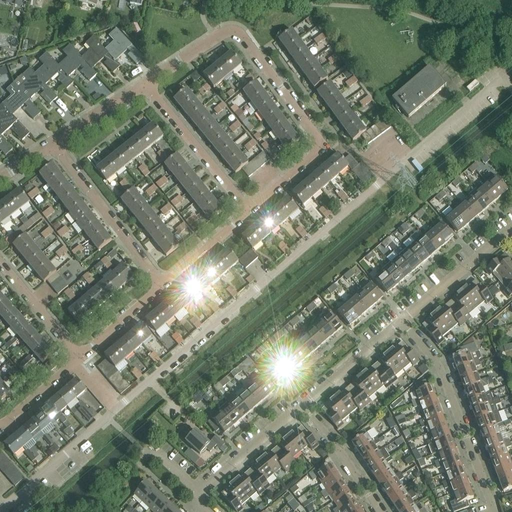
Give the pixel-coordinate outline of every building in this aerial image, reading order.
[(310,18),(305,21),(309,26),(311,25),(314,30),(317,27),(310,18)] [(131,27),(135,36),(141,32),(137,24),(131,27)] [(137,65),(144,59),(117,30),(109,37),(115,42),(105,51),(115,61),(128,50),(131,53),(128,56),(137,65)] [(299,40),(292,30),(279,40),(286,50),(299,40)] [(322,44),(327,41),(323,36),(319,39),(322,44)] [(105,51),(94,38),(87,45),(92,50),(82,59),(92,70),(104,58),(107,61),(104,64),(113,74),(120,67),(115,61),(105,51)] [(322,44),(319,39),(314,42),(318,47),(322,44)] [(306,50),(299,40),(286,50),(293,60),(306,50)] [(82,59),(70,46),(63,53),(68,58),(59,67),(68,77),(81,66),(84,69),(81,72),(90,82),(97,75),(92,70),(82,59)] [(313,60),(306,50),(293,60),(300,69),(313,60)] [(242,65),(231,52),(222,60),(232,73),(242,65)] [(59,67),(47,54),(40,61),(45,66),(36,75),(46,86),(58,74),(61,77),(58,80),(67,90),(74,83),(68,77),(59,67)] [(337,63),(341,60),(337,55),(333,58),(337,63)] [(337,63),(333,58),(329,61),(332,66),(337,63)] [(232,73),(222,60),(212,68),(223,81),(232,73)] [(320,69),(313,60),(300,69),(307,79),(320,69)] [(223,81),(212,68),(203,76),(214,89),(223,81)] [(446,87),(430,68),(393,100),(409,118),(446,87)] [(36,75),(31,69),(23,76),(28,81),(19,90),(29,101),(41,89),(44,92),(41,95),(50,105),(57,98),(46,86),(36,75)] [(328,79),(320,69),(307,79),(314,89),(328,79)] [(354,86),(359,83),(355,78),(350,81),(354,86)] [(354,86),(350,81),(346,84),(350,89),(354,86)] [(264,92),(256,82),(243,92),(250,102),(264,92)] [(338,93),(330,83),(317,93),(324,103),(338,93)] [(236,88),(240,92),(245,88),(241,84),(236,88)] [(41,113),(29,101),(19,90),(14,85),(7,91),(12,97),(2,105),(13,116),(25,105),(28,108),(25,111),(33,120),(41,113)] [(207,94),(211,91),(207,86),(203,90),(207,94)] [(194,99),(187,89),(174,100),(182,109),(194,99)] [(207,94),(203,90),(199,93),(203,98),(207,94)] [(227,95),(231,99),(236,95),(232,91),(227,95)] [(271,102),(264,92),(250,102),(257,112),(271,102)] [(345,103),(338,93),(324,103),(332,113),(345,103)] [(369,106),(374,103),(369,97),(365,100),(369,106)] [(202,108),(194,99),(182,109),(189,119),(202,108)] [(369,106),(365,100),(361,103),(365,109),(369,106)] [(278,112),(271,102),(257,112),(265,121),(278,112)] [(352,113),(345,103),(332,113),(339,122),(352,113)] [(227,109),(223,104),(219,108),(223,113),(227,109)] [(13,116),(2,105),(0,107),(0,117),(0,118),(0,117),(0,135),(1,137),(14,125),(17,129),(13,132),(22,141),(29,135),(13,116)] [(232,109),(236,114),(241,111),(237,106),(232,109)] [(210,117),(202,108),(189,119),(197,128),(210,117)] [(223,113),(219,108),(214,111),(219,116),(223,113)] [(285,121),(278,112),(265,121),(272,131),(285,121)] [(359,122),(352,113),(339,122),(345,132),(359,122)] [(384,119),(381,114),(376,118),(380,122),(384,119)] [(239,118),(243,123),(248,120),(245,115),(239,118)] [(217,126),(210,117),(197,128),(205,137),(217,126)] [(391,128),(384,119),(380,122),(386,131),(391,128)] [(292,131),(285,121),(272,131),(279,141),(292,131)] [(239,131),(243,127),(239,122),(235,126),(239,131)] [(366,132),(359,122),(345,132),(353,142),(366,132)] [(386,131),(380,122),(375,126),(382,135),(386,131)] [(163,137),(153,124),(144,132),(154,145),(163,137)] [(247,128),(251,133),(256,129),(253,124),(247,128)] [(225,136),(217,126),(205,137),(212,146),(225,136)] [(239,131),(235,126),(231,129),(235,134),(239,131)] [(382,135),(375,126),(371,129),(377,138),(382,135)] [(377,138),(371,129),(366,133),(373,141),(377,138)] [(299,141),(292,131),(279,141),(286,151),(299,141)] [(154,145),(144,132),(134,139),(144,152),(154,145)] [(254,137),(258,142),(263,139),(260,133),(254,137)] [(373,141),(366,133),(361,136),(368,145),(373,141)] [(0,150),(6,157),(13,150),(1,137),(0,135),(0,150)] [(233,145),(225,136),(212,146),(220,155),(233,145)] [(144,152),(134,139),(125,147),(135,160),(144,152)] [(254,149),(258,146),(254,141),(250,145),(254,149)] [(262,146),(266,151),(271,148),(268,143),(262,146)] [(240,154),(233,145),(220,155),(228,165),(240,154)] [(254,149),(250,145),(246,148),(250,153),(254,149)] [(135,160),(125,147),(115,154),(126,167),(135,160)] [(166,155),(163,151),(158,155),(162,159),(166,155)] [(270,155),(273,160),(279,156),(275,151),(270,155)] [(270,161),(263,153),(259,156),(265,164),(270,161)] [(126,167),(115,154),(106,162),(116,175),(126,167)] [(248,164),(240,154),(228,165),(236,174),(248,164)] [(162,159),(165,163),(170,159),(166,155),(162,159)] [(185,165),(178,155),(165,165),(173,175),(185,165)] [(359,166),(350,155),(344,161),(339,155),(329,163),(340,175),(349,168),(352,172),(359,166)] [(265,164),(259,156),(255,160),(261,168),(265,164)] [(261,168),(255,160),(250,163),(257,171),(261,168)] [(116,175),(106,162),(96,169),(107,182),(116,175)] [(257,171),(250,163),(246,167),(253,174),(257,171)] [(340,175),(329,163),(320,171),(331,183),(340,175)] [(366,168),(362,163),(359,166),(352,172),(356,177),(366,168)] [(479,169),(480,169),(476,164),(471,168),(475,173),(477,171),(479,174),(482,172),(479,169)] [(60,175),(52,165),(39,175),(47,184),(60,175)] [(193,174),(185,165),(173,175),(180,184),(193,174)] [(147,170),(144,166),(139,170),(143,174),(147,170)] [(253,174),(246,167),(242,170),(248,178),(253,174)] [(371,173),(366,168),(356,177),(361,181),(371,173)] [(143,174),(146,179),(151,175),(147,170),(143,174)] [(331,183),(320,171),(311,178),(322,191),(331,183)] [(375,178),(371,173),(361,181),(361,182),(365,186),(375,178)] [(200,183),(193,174),(180,184),(188,194),(200,183)] [(67,184),(60,175),(47,184),(54,194),(67,184)] [(507,193),(493,177),(484,185),(486,188),(487,187),(498,201),(507,193)] [(322,191),(311,178),(302,186),(313,199),(322,191)] [(459,187),(463,183),(459,179),(455,182),(459,187)] [(129,185),(125,181),(120,185),(124,189),(129,185)] [(165,187),(161,182),(157,185),(161,190),(165,187)] [(365,186),(361,182),(357,186),(360,190),(365,186)] [(208,193),(200,183),(188,194),(195,203),(208,193)] [(74,194),(67,184),(54,194),(62,203),(74,194)] [(124,189),(128,193),(132,189),(129,185),(124,189)] [(498,201),(487,187),(486,188),(484,185),(477,191),(490,207),(498,201)] [(313,199),(302,186),(293,194),(303,206),(313,199)] [(29,203),(19,190),(10,198),(20,211),(29,203)] [(141,200),(134,190),(121,200),(129,210),(141,200)] [(155,195),(151,190),(147,193),(151,198),(155,195)] [(490,207),(477,191),(476,191),(468,198),(471,201),(482,214),(490,207)] [(215,202),(208,193),(195,203),(203,212),(215,202)] [(443,201),(447,198),(442,193),(438,196),(443,201)] [(82,203),(74,194),(62,203),(69,213),(82,203)] [(181,206),(185,202),(181,197),(177,201),(181,206)] [(20,211),(10,198),(0,205),(10,218),(20,211)] [(298,210),(288,198),(279,206),(289,218),(298,210)] [(149,209),(141,200),(129,210),(136,219),(149,209)] [(181,206),(177,201),(173,204),(177,209),(181,206)] [(482,214),(471,201),(462,208),(474,221),(482,214)] [(223,212),(215,202),(203,212),(210,222),(223,212)] [(89,213),(82,203),(69,213),(76,222),(89,213)] [(0,224),(1,226),(10,218),(0,205),(0,224)] [(170,214),(174,211),(170,206),(166,209),(170,214)] [(289,218),(279,206),(269,214),(280,226),(289,218)] [(474,221),(462,208),(455,214),(454,215),(466,228),(474,221)] [(156,218),(149,209),(136,219),(144,229),(156,218)] [(170,214),(166,209),(162,212),(166,217),(170,214)] [(455,214),(453,212),(444,220),(458,235),(466,228),(454,215),(455,214)] [(96,222),(89,213),(76,222),(84,232),(96,222)] [(280,226),(269,214),(260,222),(271,234),(280,226)] [(42,219),(38,215),(29,222),(32,227),(42,219)] [(164,228),(156,218),(144,229),(151,238),(164,228)] [(196,224),(192,219),(188,223),(192,228),(196,224)] [(32,227),(29,222),(19,230),(23,235),(32,227)] [(104,232),(96,222),(84,232),(91,241),(104,232)] [(271,234),(260,222),(251,230),(262,242),(271,234)] [(57,223),(52,226),(56,231),(61,228),(57,223)] [(185,233),(189,229),(185,224),(181,228),(185,233)] [(453,240),(440,224),(431,231),(433,234),(445,247),(453,240)] [(405,234),(409,229),(405,225),(401,229),(404,233),(405,234)] [(171,237),(164,228),(151,238),(159,247),(171,237)] [(185,233),(181,228),(177,231),(181,236),(185,233)] [(23,235),(19,230),(14,234),(18,238),(23,235)] [(262,242),(251,230),(242,238),(252,250),(262,242)] [(433,234),(431,231),(430,230),(422,237),(437,254),(445,247),(433,234)] [(111,241),(104,232),(91,241),(98,251),(111,241)] [(34,245),(26,236),(13,246),(21,256),(34,245)] [(179,246),(171,237),(159,247),(166,257),(179,246)] [(437,254),(422,237),(414,244),(428,261),(437,254)] [(388,248),(393,244),(389,239),(384,243),(388,248)] [(428,261),(414,244),(406,251),(420,268),(428,261)] [(41,254),(34,245),(21,256),(29,265),(41,254)] [(238,262),(228,250),(219,258),(229,270),(238,262)] [(258,258),(252,250),(239,261),(246,269),(258,258)] [(420,268),(406,251),(397,258),(412,275),(420,268)] [(112,255),(119,263),(122,261),(115,252),(112,255)] [(372,261),(377,258),(372,253),(368,257),(372,261)] [(49,264),(41,254),(29,265),(36,274),(49,264)] [(511,272),(511,261),(510,259),(508,261),(503,256),(485,272),(490,278),(494,275),(500,282),(511,272)] [(229,270),(219,258),(209,266),(220,278),(229,270)] [(412,275),(397,258),(390,265),(404,282),(412,275)] [(110,264),(106,260),(102,264),(105,268),(110,264)] [(268,269),(273,265),(269,261),(265,265),(268,269)] [(57,273),(49,264),(36,274),(44,284),(47,281),(57,273)] [(105,268),(109,272),(113,268),(110,264),(105,268)] [(134,277),(124,265),(114,273),(125,285),(134,277)] [(404,282),(390,265),(382,271),(383,273),(385,275),(384,275),(396,289),(404,282)] [(220,278),(209,266),(200,274),(211,286),(220,278)] [(350,280),(355,276),(351,271),(346,275),(350,280)] [(508,299),(511,295),(511,272),(500,282),(507,291),(504,293),(508,299)] [(61,278),(57,273),(47,281),(50,286),(61,278)] [(125,285),(114,273),(105,281),(116,293),(125,285)] [(385,275),(383,273),(374,280),(387,296),(396,289),(384,275),(385,275)] [(211,286),(200,274),(191,282),(202,294),(211,286)] [(92,279),(88,275),(83,280),(87,284),(92,279)] [(249,285),(254,281),(251,277),(246,281),(249,285)] [(64,282),(61,278),(50,286),(54,290),(64,282)] [(87,284),(90,288),(95,283),(92,279),(87,284)] [(116,293),(105,281),(96,289),(106,301),(116,293)] [(68,286),(64,282),(54,290),(58,295),(68,286)] [(202,294),(191,282),(182,289),(193,302),(202,294)] [(492,301),(477,283),(472,287),(470,284),(462,291),(477,309),(485,303),(487,305),(492,301)] [(370,284),(361,291),(374,306),(383,299),(370,284)] [(335,293),(339,290),(335,285),(330,290),(336,297),(337,296),(335,293)] [(234,291),(231,287),(226,291),(230,295),(234,291)] [(106,301),(96,289),(87,296),(97,309),(106,301)] [(193,302),(182,289),(173,297),(184,309),(193,302)] [(73,295),(70,291),(65,296),(68,299),(73,295)] [(238,295),(234,291),(230,295),(233,299),(238,295)] [(374,306),(361,291),(353,298),(366,313),(374,306)] [(477,309),(462,291),(453,299),(455,301),(451,305),(466,323),(471,319),(468,316),(477,309)] [(68,299),(72,303),(77,299),(73,295),(68,299)] [(97,309),(87,296),(78,304),(88,316),(97,309)] [(184,309),(173,297),(164,305),(175,317),(184,309)] [(366,313),(353,298),(345,305),(358,320),(366,313)] [(13,310),(5,301),(0,305),(0,315),(3,319),(13,310)] [(216,307),(212,303),(208,307),(211,311),(216,307)] [(88,316),(78,304),(68,312),(79,325),(88,316)] [(175,317),(164,305),(155,313),(166,325),(175,317)] [(345,305),(337,312),(350,328),(358,320),(345,305)] [(466,323),(451,305),(445,309),(443,307),(435,313),(451,331),(458,325),(460,328),(466,323)] [(220,311),(216,307),(211,311),(215,315),(220,311)] [(21,318),(13,310),(3,319),(11,328),(21,318)] [(166,325),(155,313),(146,321),(156,333),(166,325)] [(343,329),(329,313),(320,320),(334,337),(343,329)] [(451,331),(435,313),(426,321),(429,324),(424,328),(439,346),(444,341),(442,339),(451,331)] [(29,327),(21,318),(11,328),(19,337),(29,327)] [(198,323),(194,318),(190,322),(193,327),(198,323)] [(297,327),(302,323),(298,319),(293,322),(297,327)] [(334,337),(320,320),(312,328),(326,344),(334,337)] [(202,327),(198,323),(193,327),(197,331),(202,327)] [(152,337),(142,325),(132,333),(143,345),(152,337)] [(37,336),(29,327),(19,337),(27,346),(37,336)] [(326,344),(312,328),(304,335),(318,351),(326,344)] [(143,345),(132,333),(123,341),(134,353),(143,345)] [(180,338),(176,334),(171,338),(175,342),(180,338)] [(318,351),(304,335),(295,342),(309,358),(318,351)] [(45,345),(37,336),(27,346),(35,355),(45,345)] [(183,342),(180,338),(175,342),(179,346),(183,342)] [(13,347),(18,343),(14,339),(10,344),(13,347)] [(134,353),(123,341),(114,348),(125,361),(134,353)] [(309,358),(295,342),(288,349),(302,365),(309,358)] [(53,354),(45,345),(35,355),(43,364),(53,354)] [(419,363),(403,345),(398,349),(396,346),(388,353),(403,371),(411,365),(413,367),(419,363)] [(453,362),(457,372),(479,363),(478,360),(480,359),(480,358),(478,353),(477,353),(474,345),(460,350),(463,358),(453,362)] [(125,361),(114,348),(105,356),(107,359),(112,364),(115,369),(125,361)] [(302,365),(288,349),(279,356),(293,372),(302,365)] [(403,371),(388,353),(379,361),(381,363),(377,367),(392,385),(397,381),(395,378),(403,371)] [(157,358),(154,354),(149,358),(153,362),(157,358)] [(293,372),(279,356),(271,363),(285,379),(293,372)] [(29,366),(34,361),(30,358),(26,362),(29,366)] [(153,362),(156,366),(161,362),(157,358),(153,362)] [(112,364),(107,359),(98,368),(102,372),(112,364)] [(57,368),(51,361),(45,367),(50,373),(57,368)] [(285,379),(271,363),(263,370),(277,386),(285,379)] [(478,375),(475,368),(480,366),(479,363),(457,372),(460,382),(478,375)] [(115,369),(112,364),(102,372),(106,377),(115,369)] [(243,374),(247,370),(243,365),(239,369),(243,374)] [(392,385),(377,367),(372,371),(370,369),(361,376),(376,394),(384,387),(386,390),(392,385)] [(119,373),(115,369),(106,377),(110,381),(119,373)] [(139,374),(135,369),(131,373),(134,377),(139,374)] [(123,378),(119,373),(110,381),(113,386),(123,378)] [(143,378),(139,374),(134,377),(138,382),(143,378)] [(478,375),(460,382),(464,392),(487,383),(492,381),(491,378),(485,380),(480,382),(478,375)] [(376,394),(361,376),(353,383),(355,386),(350,390),(365,408),(370,403),(368,401),(376,394)] [(127,382),(123,378),(113,386),(117,390),(127,382)] [(275,394),(261,378),(252,386),(254,388),(255,388),(266,401),(275,394)] [(86,391),(77,381),(67,389),(77,399),(86,391)] [(487,383),(464,392),(468,402),(485,395),(483,388),(488,386),(493,384),(492,381),(487,383)] [(117,390),(121,395),(131,387),(127,382),(117,390)] [(226,386),(222,382),(219,384),(214,388),(218,393),(226,386)] [(427,388),(425,382),(415,386),(417,392),(414,393),(417,401),(412,403),(413,406),(435,398),(431,387),(427,388)] [(0,401),(10,393),(2,384),(0,385),(0,401)] [(255,388),(254,388),(247,395),(258,408),(266,401),(255,388)] [(77,399),(67,389),(58,396),(67,407),(77,399)] [(365,408),(350,390),(345,394),(343,391),(334,398),(350,416),(358,410),(360,412),(365,408)] [(394,391),(390,395),(394,399),(398,395),(394,391)] [(206,395),(203,392),(202,393),(209,401),(213,397),(209,392),(206,395)] [(209,401),(202,393),(195,399),(199,404),(203,400),(206,403),(209,401)] [(258,408),(247,395),(239,402),(250,415),(258,408)] [(485,395),(468,402),(472,412),(494,404),(499,402),(498,399),(493,400),(488,402),(485,395)] [(67,407),(58,396),(49,404),(58,415),(67,407)] [(350,416),(334,398),(326,405),(328,408),(323,412),(338,430),(344,426),(342,423),(350,416)] [(439,408),(435,398),(413,406),(414,409),(420,407),(422,414),(439,408)] [(89,410),(81,401),(79,403),(87,413),(87,412),(93,419),(98,416),(92,409),(89,410)] [(250,415),(239,402),(231,408),(227,404),(242,422),(250,415)] [(494,404),(472,412),(476,422),(493,416),(490,409),(495,407),(500,405),(499,402),(494,404)] [(87,413),(79,403),(77,404),(81,408),(79,410),(89,423),(93,419),(87,412),(87,413)] [(58,415),(49,404),(40,412),(42,414),(49,423),(53,419),(56,423),(60,420),(63,424),(67,422),(63,417),(61,418),(58,415)] [(242,422),(227,404),(219,411),(219,412),(233,429),(242,422)] [(442,417),(439,408),(422,414),(425,420),(419,422),(421,425),(442,417)] [(233,429),(219,412),(211,419),(212,421),(208,425),(216,435),(221,431),(225,436),(233,429)] [(51,425),(49,423),(42,414),(32,422),(42,432),(51,425)] [(502,424),(501,421),(495,423),(493,416),(476,422),(480,433),(502,425),(502,424)] [(446,428),(442,417),(421,425),(422,429),(427,427),(430,434),(446,428)] [(360,419),(355,423),(360,429),(365,425),(360,419)] [(42,432),(32,422),(23,429),(32,440),(42,432)] [(68,430),(71,427),(67,422),(63,424),(68,430)] [(502,425),(480,433),(484,443),(501,437),(499,430),(499,429),(503,427),(502,425)] [(450,438),(446,428),(430,434),(432,441),(427,443),(428,446),(450,438)] [(32,440),(23,429),(14,437),(23,448),(32,440)] [(301,453),(308,446),(313,452),(318,447),(303,429),(298,433),(296,431),(287,438),(301,453)] [(378,441),(371,431),(352,444),(358,454),(378,441)] [(209,445),(195,432),(186,442),(200,455),(206,449),(210,453),(216,447),(220,450),(221,450),(225,446),(224,446),(225,446),(216,437),(211,442),(209,445)] [(345,432),(341,436),(345,441),(350,437),(345,432)] [(23,448),(14,437),(5,445),(14,456),(23,448)] [(504,443),(501,437),(484,443),(488,454),(510,446),(509,443),(509,441),(504,443)] [(301,453),(287,438),(279,445),(281,447),(276,451),(292,469),(297,465),(292,460),(301,453)] [(404,443),(401,438),(394,443),(397,447),(404,443)] [(454,448),(450,438),(428,446),(432,456),(437,454),(454,448)] [(379,453),(375,446),(380,443),(378,441),(358,454),(364,463),(379,453)] [(511,448),(510,446),(488,454),(492,464),(509,457),(506,449),(511,448)] [(54,447),(49,451),(54,456),(58,452),(54,447)] [(458,459),(454,448),(437,454),(440,461),(435,463),(436,466),(458,459)] [(322,449),(318,453),(323,460),(328,456),(322,449)] [(390,459),(384,449),(379,453),(364,463),(370,472),(390,459)] [(421,460),(417,450),(412,453),(417,462),(421,460)] [(292,469),(276,451),(271,455),(269,453),(261,460),(274,475),(282,469),(286,474),(292,469)] [(0,469),(9,461),(5,457),(0,461),(0,469)] [(511,462),(511,463),(509,457),(492,464),(496,474),(511,468),(511,462)] [(195,465),(199,469),(205,463),(201,459),(195,465)] [(392,471),(387,464),(392,461),(390,459),(370,472),(377,481),(392,471)] [(411,459),(405,463),(408,467),(414,463),(411,459)] [(461,469),(458,459),(436,466),(437,470),(442,468),(444,475),(461,469)] [(274,475),(261,460),(252,467),(254,470),(250,473),(265,491),(270,488),(265,482),(274,475)] [(13,465),(9,461),(0,469),(4,474),(13,465)] [(17,470),(13,465),(4,474),(7,478),(17,470)] [(337,475),(330,465),(321,472),(318,468),(309,475),(313,482),(318,478),(322,485),(337,475)] [(511,468),(496,474),(499,484),(511,479),(511,468)] [(465,479),(461,469),(444,475),(447,482),(443,483),(444,487),(465,479)] [(21,474),(17,470),(7,478),(11,482),(21,474)] [(402,477),(400,473),(395,476),(392,471),(377,481),(382,490),(402,477)] [(265,491),(250,473),(245,478),(243,475),(234,482),(247,498),(255,491),(259,496),(265,491)] [(25,479),(21,474),(11,482),(15,487),(25,479)] [(342,484),(337,475),(322,485),(326,491),(321,494),(323,497),(342,484)] [(404,489),(399,483),(404,479),(402,477),(382,490),(388,499),(404,489)] [(469,489),(465,479),(444,487),(445,490),(450,488),(452,495),(469,489)] [(511,479),(499,484),(503,493),(511,489),(511,479)] [(247,498),(234,482),(225,490),(228,492),(223,496),(235,511),(240,511),(243,510),(241,507),(249,500),(247,498)] [(154,490),(146,483),(134,495),(142,503),(154,490)] [(348,493),(342,484),(323,497),(325,500),(330,496),(334,503),(348,493)] [(290,491),(293,495),(299,491),(295,487),(290,491)] [(414,495),(412,492),(408,495),(404,489),(388,499),(394,508),(414,495)] [(458,511),(469,508),(466,502),(473,499),(469,489),(452,495),(455,502),(450,504),(453,511),(458,511)] [(162,498),(154,490),(142,503),(150,510),(162,498)] [(339,511),(354,502),(348,493),(334,503),(338,509),(333,511),(339,511)] [(407,511),(416,507),(411,500),(415,497),(414,495),(394,508),(397,511),(407,511)] [(163,511),(170,505),(162,498),(150,510),(151,511),(163,511)] [(358,511),(360,511),(354,502),(339,511),(358,511)]
